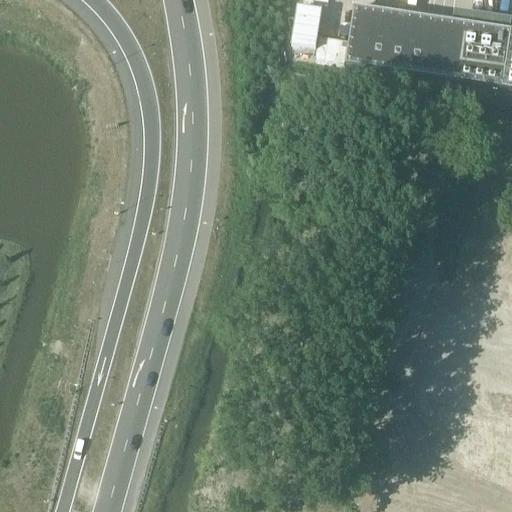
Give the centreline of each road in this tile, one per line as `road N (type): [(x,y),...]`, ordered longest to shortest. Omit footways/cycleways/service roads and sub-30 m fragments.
road 1 (motorway): [(97,0),(137,55),(156,151),(149,207),(61,511)]
road 2 (motorway): [(107,511),(178,263),(193,167),(193,68),(180,0)]
road 3 (unknown): [(459,0),(427,19),(339,14)]
